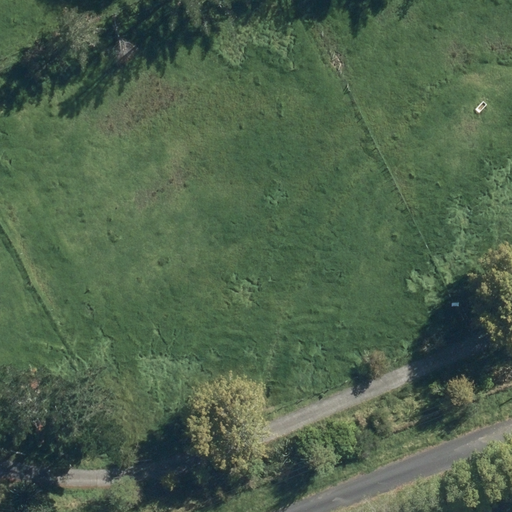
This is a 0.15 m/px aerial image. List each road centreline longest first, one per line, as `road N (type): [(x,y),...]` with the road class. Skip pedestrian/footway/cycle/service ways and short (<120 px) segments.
road 1 (track): [(0,460),(105,483),(338,405),(511,319)]
road 2 (track): [(511,420),(277,511)]
